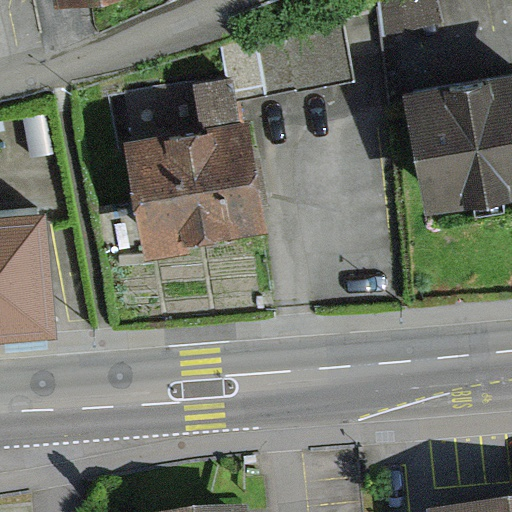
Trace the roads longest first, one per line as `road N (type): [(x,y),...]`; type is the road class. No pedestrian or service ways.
road 1 (secondary): [(0,406),(511,365)]
road 2 (residential): [(0,87),(129,47),(213,0)]
